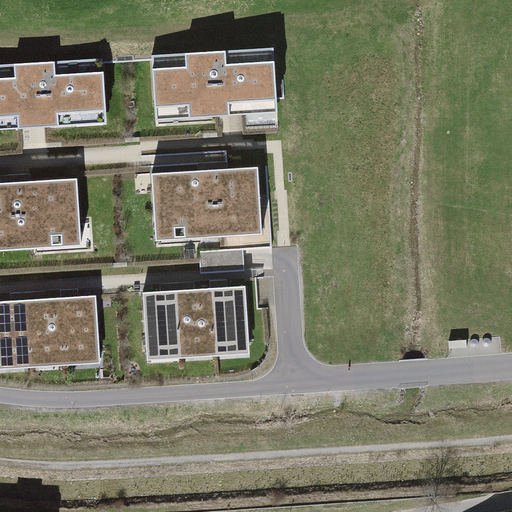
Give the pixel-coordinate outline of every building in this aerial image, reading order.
[(276,53),(152,60),(156,129),(280,122),(276,53)] [(105,68),(0,72),(0,133),(108,128),(105,68)] [(261,173),(152,177),(155,251),(264,247),(261,173)] [(0,250),(80,246),(76,183),(0,187),(0,250)] [(254,358),(251,290),(142,295),(145,363),(254,358)] [(94,298),(0,305),(0,372),(100,365),(94,298)]
